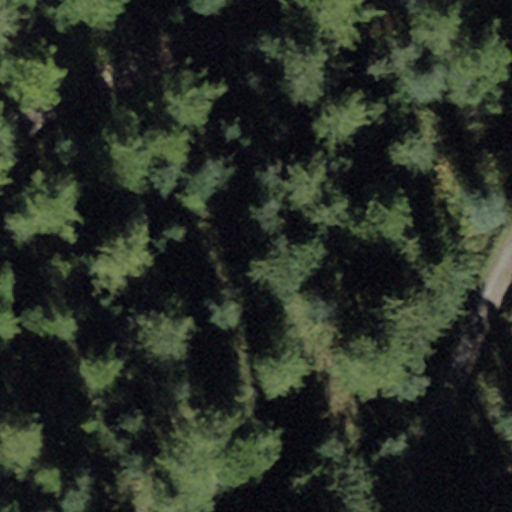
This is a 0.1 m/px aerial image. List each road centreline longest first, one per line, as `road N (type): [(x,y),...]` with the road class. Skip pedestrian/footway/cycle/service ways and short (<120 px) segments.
road 1 (track): [(0,194),(15,153),(43,118),(77,96),(308,0)]
road 2 (track): [(511,252),(414,465),(407,511)]
